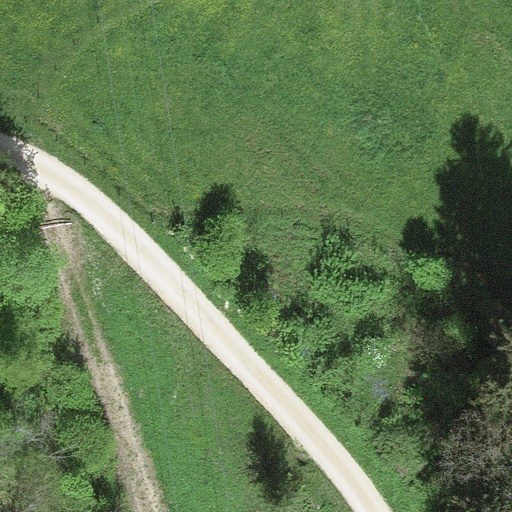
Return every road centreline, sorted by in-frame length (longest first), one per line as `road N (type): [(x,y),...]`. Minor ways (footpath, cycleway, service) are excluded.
road 1 (track): [(0,143),(79,190),(146,251),(335,447),(382,511)]
road 2 (track): [(16,151),(60,247),(156,511)]
